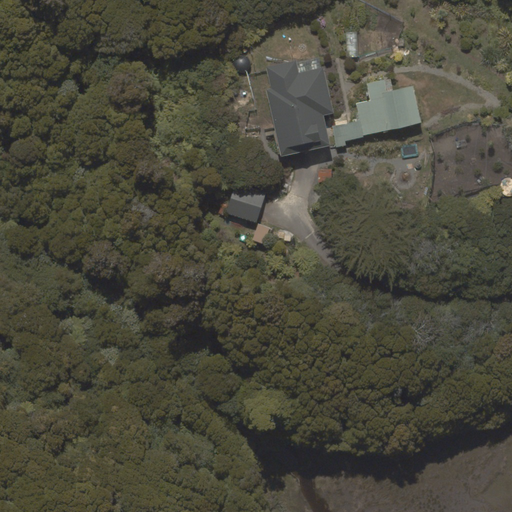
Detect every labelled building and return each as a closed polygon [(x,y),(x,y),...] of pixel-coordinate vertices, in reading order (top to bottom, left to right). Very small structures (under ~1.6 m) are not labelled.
[(347,57),(359,57),(357,32),(346,32),(347,57)] [(267,91),(281,156),(330,145),(324,115),(334,113),(324,66),(321,66),(319,57),(297,61),(297,60),(267,67),(272,89),(267,91)] [(359,120),(332,125),(336,147),(346,145),(345,141),(364,137),(363,135),(422,123),(414,85),(393,89),(391,79),(366,83),(370,100),(355,103),(359,120)] [(332,182),(332,169),(318,170),(319,182),(332,182)] [(225,213),(256,222),(266,194),(235,184),(225,213)] [(271,228),(258,223),(252,240),(265,245),(271,228)]
